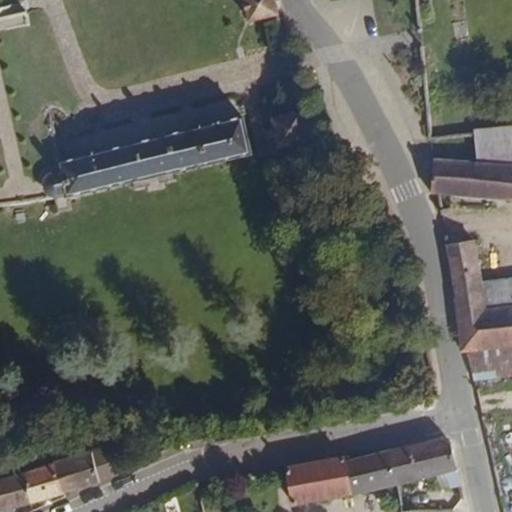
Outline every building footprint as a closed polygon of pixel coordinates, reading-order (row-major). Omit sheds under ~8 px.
[(240,0),(245,21),(277,15),(273,0),(240,0)] [(307,139),(300,111),(269,118),(276,146),(307,139)] [(48,173),(45,179),(45,184),(47,188),(52,194),(56,196),(71,196),(251,156),(242,117),(207,124),(206,118),(203,116),(199,115),(195,116),(192,120),(191,123),(192,128),(105,148),(103,141),(100,139),(97,139),(93,140),(90,143),(91,151),(80,153),(77,139),(69,140),(69,148),(60,151),(62,166),(52,169),(48,173)] [(511,125),(475,128),(475,133),(476,160),(511,161),(511,125)] [(346,146),(337,155),(341,159),(345,163),(349,167),(358,157),(346,146)] [(511,161),(476,160),(434,158),(431,193),(439,194),(511,199),(511,161)] [(460,243),(455,244),(446,245),(464,351),(468,350),(511,345),(511,305),(488,309),(484,282),(478,241),(460,243)] [(511,305),(511,278),(484,282),(488,309),(511,305)] [(511,345),(468,350),(474,381),(511,377),(511,345)] [(460,482),(454,451),(450,444),(441,438),(390,451),(397,484),(444,473),(448,484),(460,482)] [(123,471),(114,443),(57,460),(68,488),(123,471)] [(397,484),(390,451),(379,453),(345,465),(343,460),(286,470),(296,507),(397,484)] [(68,488),(57,460),(23,470),(34,501),(68,488)] [(0,511),(2,511),(34,501),(23,470),(0,476),(0,511)]
